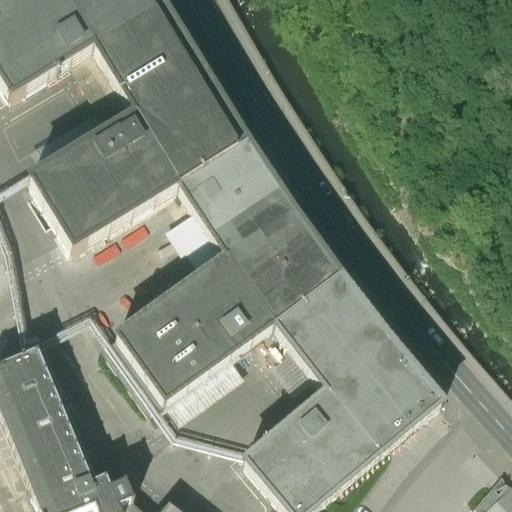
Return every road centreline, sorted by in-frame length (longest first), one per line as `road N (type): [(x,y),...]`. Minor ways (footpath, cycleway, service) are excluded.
road 1 (secondary): [(511,431),(375,283),(202,0)]
road 2 (unknown): [(0,171),(48,295),(0,319)]
